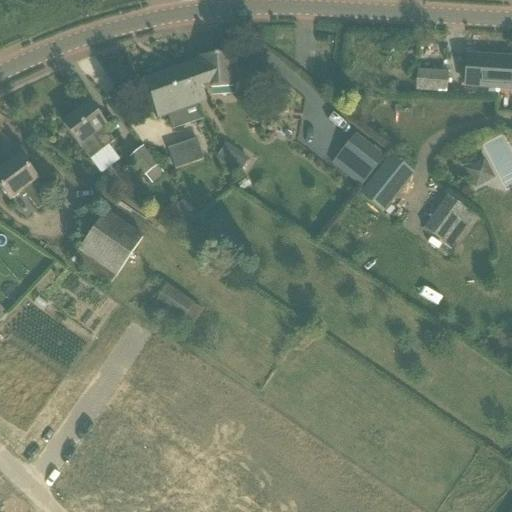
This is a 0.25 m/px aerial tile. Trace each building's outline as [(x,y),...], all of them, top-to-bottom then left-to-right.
[(199,62),(182,68),(195,106),(204,103),(201,91),(235,89),(233,56),(199,59),(199,62)] [(465,87),(511,89),(511,60),(467,58),(465,87)] [(157,119),(195,106),(182,68),(144,82),(157,119)] [(419,72),(417,93),(445,95),(447,74),(419,72)] [(90,161),(104,151),(114,143),(104,129),(105,128),(88,106),(63,126),(80,148),(80,147),(90,161)] [(355,135),(348,144),(377,168),(384,158),(355,135)] [(168,150),(175,171),(204,161),(196,140),(168,150)] [(130,158),(145,177),(152,185),(164,176),(142,149),(130,158)] [(248,161),(241,156),(233,168),(240,173),(248,161)] [(391,156),(388,161),(380,170),(360,195),(382,213),(413,174),(391,156)] [(20,158),(0,173),(0,188),(10,202),(24,192),(37,210),(50,200),(36,183),(37,182),(20,158)] [(485,158),(467,168),(477,188),(496,178),(485,158)] [(453,250),(476,218),(447,197),(424,230),(447,246),(453,250)] [(193,212),(184,201),(178,206),(187,217),(193,212)] [(167,229),(171,232),(187,218),(176,203),(157,218),(161,223),(167,229)] [(123,277),(145,235),(104,212),(81,255),(123,277)] [(150,313),(177,331),(194,305),(167,287),(150,313)] [(169,357),(175,361),(182,352),(175,347),(169,357)] [(189,356),(182,352),(175,361),(182,366),(189,356)] [(132,426),(140,414),(139,413),(163,379),(162,379),(154,391),(133,376),(109,411),(132,426)] [(140,414),(160,428),(184,393),(163,379),(139,413),(140,414)] [(206,391),(213,396),(220,386),(213,381),(206,391)] [(220,386),(213,396),(219,400),(226,391),(220,386)] [(204,408),(184,393),(160,428),(181,442),(204,408)] [(247,405),(240,400),(233,410),(240,415),(247,405)] [(181,442),(202,456),(225,422),(204,408),(181,442)] [(247,437),(225,422),(202,456),(223,471),(247,437)] [(97,475),(126,446),(108,427),(78,456),(96,474),(97,475)] [(283,445),(290,435),(284,430),(277,440),(283,445)] [(290,435),(283,445),(290,449),(297,439),(290,435)] [(96,474),(85,485),(103,503),(133,474),(116,457),(127,447),(126,446),(97,475),(96,474)] [(225,482),(247,497),(271,463),(249,448),(225,482)] [(322,463),(329,468),(336,458),(329,453),(322,463)] [(336,458),(329,468),(335,472),(342,463),(336,458)] [(291,478),(271,463),(247,497),(268,511),(291,478)] [(133,474),(103,503),(111,511),(130,511),(151,492),(133,474)] [(268,511),(298,511),(312,492),(291,478),(268,511)] [(352,492),(359,483),(352,478),(346,488),(352,492)] [(0,511),(10,511),(24,499),(6,481),(0,487),(0,511)] [(61,498),(67,504),(75,496),(70,490),(61,498)] [(151,492),(130,511),(167,511),(169,511),(151,492)] [(312,492),(298,511),(328,511),(333,506),(312,492)] [(81,501),(75,496),(67,504),(72,510),(81,501)]
